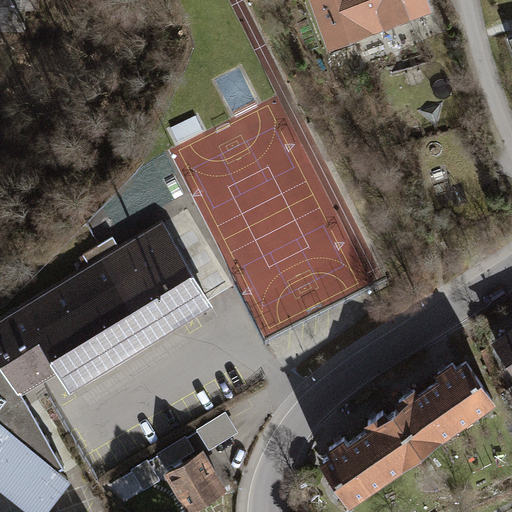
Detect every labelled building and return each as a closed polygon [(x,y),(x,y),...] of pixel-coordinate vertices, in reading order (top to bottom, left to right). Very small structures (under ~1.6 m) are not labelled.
[(0,0),(0,30),(24,31),(24,9),(38,9),(37,0),(0,0)] [(427,0),(310,0),(327,45),(430,8),(427,0)] [(475,120),(410,142),(438,228),(504,206),(475,120)] [(85,265),(0,317),(0,355),(23,393),(61,370),(72,388),(213,302),(163,219),(120,246),(114,236),(80,257),(85,265)] [(511,328),(494,340),(511,367),(511,328)] [(0,481),(4,485),(39,511),(47,511),(72,476),(60,466),(66,462),(23,393),(0,355),(0,481)] [(328,450),(318,458),(347,501),(495,399),(465,356),(456,362),(452,356),(433,370),(437,376),(419,388),(415,383),(392,399),(396,403),(387,410),(383,404),(360,420),(364,425),(347,437),(342,431),(324,444),(328,450)] [(227,411),(198,428),(211,449),(240,431),(227,411)] [(187,434),(158,452),(167,467),(196,449),(187,434)] [(206,447),(165,471),(189,511),(229,488),(206,447)] [(149,458),(132,468),(144,489),(161,478),(149,458)]
